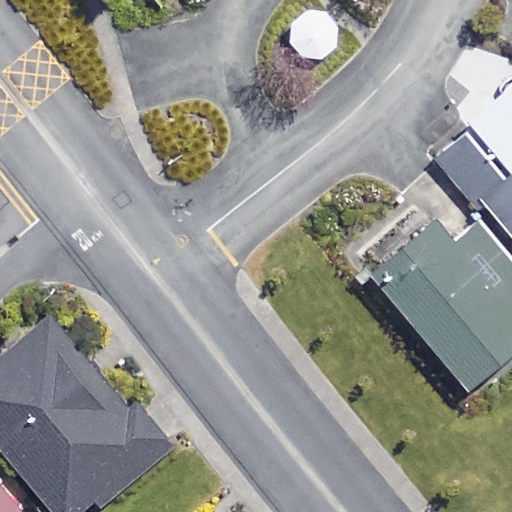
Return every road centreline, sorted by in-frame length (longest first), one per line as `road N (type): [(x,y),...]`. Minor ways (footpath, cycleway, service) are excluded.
road 1 (residential): [(435,0),(392,73),(340,123),(150,269)]
road 2 (residential): [(346,511),(150,269)]
road 3 (residential): [(81,181),(0,76)]
